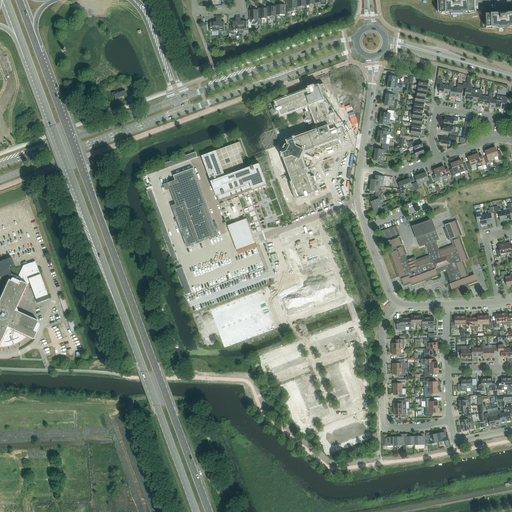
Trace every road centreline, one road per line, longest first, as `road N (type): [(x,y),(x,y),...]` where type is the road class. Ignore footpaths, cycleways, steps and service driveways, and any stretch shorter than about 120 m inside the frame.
road 1 (primary): [(208,511),(45,72)]
road 2 (primary): [(34,76),(195,511)]
road 3 (secondary): [(0,179),(180,112)]
road 4 (secondary): [(175,101),(0,165)]
road 5 (secondary): [(356,38),(183,98)]
road 6 (secondary): [(187,109),(358,49)]
road 7 (residential): [(397,302),(358,208),(359,166)]
road 8 (secondary): [(507,74),(384,37)]
road 9 (residential): [(437,157),(436,108),(494,118),(494,137)]
road 10 (secondary): [(384,46),(507,74)]
